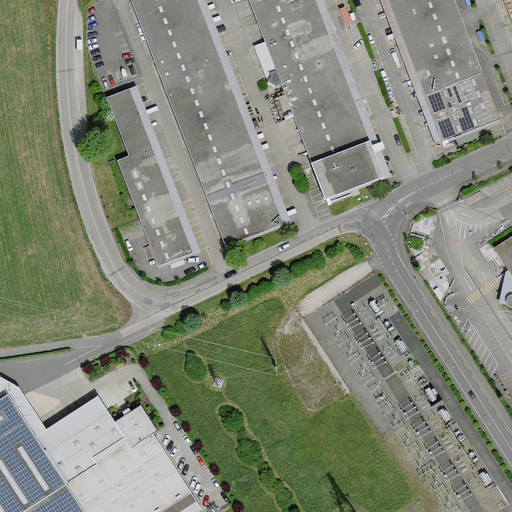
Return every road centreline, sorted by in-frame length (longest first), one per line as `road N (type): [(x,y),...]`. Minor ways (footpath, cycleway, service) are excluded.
road 1 (unclassified): [(374,226),(345,223),(174,301),(130,287),(107,254),(81,179),(67,101),(68,0)]
road 2 (unclassified): [(374,226),(511,450)]
road 3 (unclassified): [(511,146),(407,195),(374,226)]
